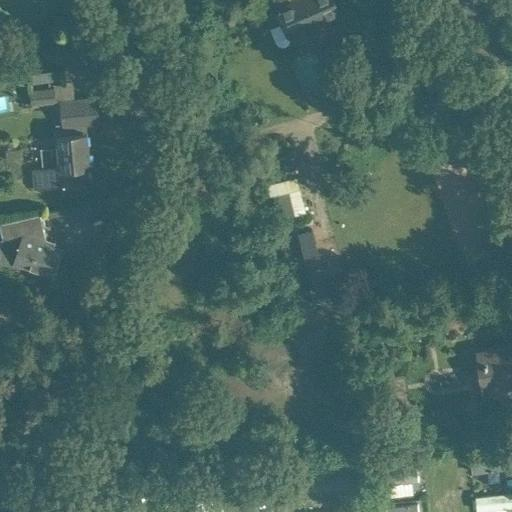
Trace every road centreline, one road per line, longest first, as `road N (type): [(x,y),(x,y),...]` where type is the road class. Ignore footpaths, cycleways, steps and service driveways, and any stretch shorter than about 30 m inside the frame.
road 1 (unclassified): [(113,0),(133,161),(127,220),(38,511)]
road 2 (unclassified): [(511,119),(487,56),(451,0)]
